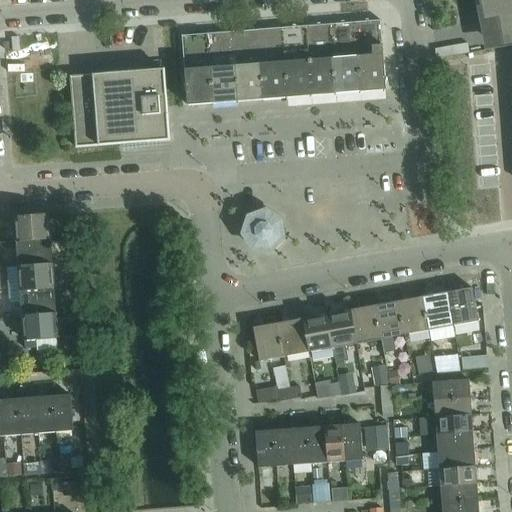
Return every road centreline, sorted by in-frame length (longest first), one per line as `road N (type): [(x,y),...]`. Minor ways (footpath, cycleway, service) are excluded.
road 1 (residential): [(203,180),(424,163),(410,0)]
road 2 (residential): [(209,301),(509,245)]
road 3 (residential): [(0,20),(251,0)]
road 4 (residential): [(228,511),(209,301)]
road 5 (residential): [(0,196),(203,180)]
road 6 (residential): [(500,60),(511,209)]
road 7 (residential): [(209,301),(203,180)]
